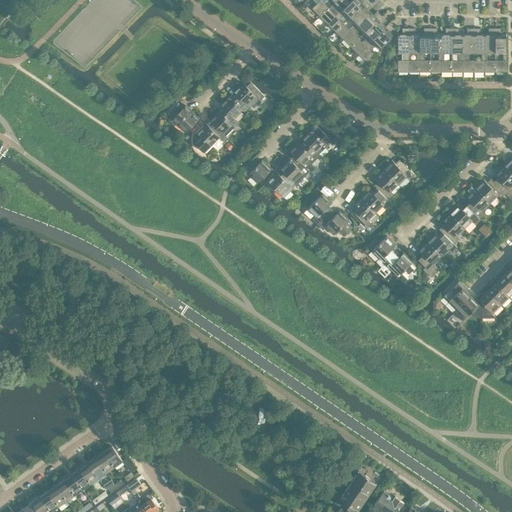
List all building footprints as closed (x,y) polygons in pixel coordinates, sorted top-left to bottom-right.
[(320,16),(335,0),(327,0),(324,3),(320,0),(312,8),(320,16)] [(351,0),(335,0),(320,16),(327,23),(351,0)] [(351,0),(327,23),(335,31),(343,23),(339,19),(344,14),(348,18),(366,0),(351,0)] [(371,5),(366,0),(348,18),(354,24),(349,29),(343,23),(335,31),(343,39),(370,12),(367,9),(371,5)] [(343,39),(350,47),(359,38),(356,35),(360,30),(363,33),(381,15),(377,11),(373,15),(370,12),(343,39)] [(385,27),(382,24),(386,20),(381,15),(363,33),(367,37),(362,41),(359,38),(350,47),(358,54),(385,27)] [(390,32),(394,28),(389,23),(385,27),(358,54),(366,62),(374,54),(371,50),(376,46),(379,49),(393,35),(390,32)] [(397,72),(409,72),(409,60),(409,53),(409,28),(402,28),(402,33),(398,34),(398,53),(402,53),(402,60),(398,60),(397,72)] [(415,28),(409,28),(409,53),(416,53),(416,60),(409,60),(409,72),(419,72),(420,33),(415,33),(415,28)] [(424,33),(420,33),(419,72),(430,72),(430,60),(424,60),(424,53),(430,53),(430,28),(424,28),(424,33)] [(441,33),(437,33),(437,28),(430,28),(430,53),(438,53),(438,60),(430,60),(430,72),(441,72),(441,33)] [(445,33),(441,33),(441,72),(452,72),(452,60),(444,60),(444,53),(452,53),(452,28),(445,28),(445,33)] [(458,28),(452,28),(452,53),(456,53),(456,60),(452,60),(452,72),(463,72),(463,33),(458,33),(458,28)] [(467,33),(463,33),(463,72),(473,72),(473,60),(469,60),(469,53),(473,53),(473,28),(467,28),(467,33)] [(480,28),(473,28),(473,53),(481,53),(481,60),(473,60),(473,72),(484,72),(484,33),(480,33),(480,28)] [(484,72),(495,72),(495,60),(487,60),(487,53),(495,53),(495,28),(488,28),(488,33),(484,33),(484,72)] [(495,60),(495,72),(506,72),(506,33),(502,33),(502,28),(495,28),(495,53),(503,53),(503,60),(495,60)] [(240,97),(249,107),(250,107),(258,99),(260,100),(264,96),(253,85),(249,89),(242,82),(234,91),(240,97)] [(220,104),(229,113),(234,117),(242,109),(245,111),(249,107),(240,97),(236,102),(229,95),(220,104)] [(185,132),(199,118),(186,105),(170,121),(174,126),(176,124),(185,132)] [(234,117),(229,113),(225,117),(219,111),(210,120),(216,126),(226,136),(239,122),(234,117)] [(226,136),(216,126),(212,130),(206,124),(197,133),(201,137),(195,143),(205,152),(219,138),(221,140),(226,136)] [(302,137),(309,144),(319,154),(327,145),(331,141),(322,131),(318,135),(311,129),(302,137)] [(320,155),(319,154),(309,144),(305,148),(298,142),(289,150),(300,161),(307,168),(320,155)] [(511,157),(503,165),(511,174),(511,157)] [(309,171),(307,168),(300,161),(296,165),(289,159),(280,168),(287,174),(296,184),(297,184),(305,175),(309,171)] [(392,160),(383,169),(398,184),(406,177),(409,180),(414,174),(399,159),(395,163),(392,160)] [(271,169),(262,160),(256,166),(252,162),(242,172),(246,176),(248,174),(257,182),(271,169)] [(490,178),(508,196),(511,192),(511,189),(511,188),(511,186),(511,174),(503,165),(494,174),(497,177),(493,181),(490,178)] [(373,185),(391,203),(392,203),(389,200),(394,195),(391,192),(398,184),(383,169),(374,178),(377,181),(373,185)] [(296,184),(287,174),(282,178),(276,172),(267,181),(284,197),(292,188),(296,184)] [(483,179),(478,184),(474,188),(489,203),(497,196),(500,199),(505,193),(508,196),(490,178),(486,182),(483,179)] [(360,197),(376,213),(383,205),(386,208),(391,203),(373,185),(376,188),(372,192),(369,189),(360,197)] [(489,203),(474,188),(466,196),(469,200),(465,204),(480,219),(485,213),(482,210),(489,203)] [(317,224),(332,209),(328,205),(332,202),(323,193),(307,208),(315,216),(312,219),(317,224)] [(376,213),(360,197),(352,206),(355,209),(351,213),(366,228),(371,223),(368,220),(376,213)] [(480,219),(465,204),(461,208),(457,204),(449,213),(464,228),(471,221),(474,224),(480,219)] [(332,209),(317,224),(323,230),(326,227),(333,234),(338,230),(343,236),(352,227),(346,221),(348,219),(340,210),(336,213),(332,209)] [(464,228),(449,213),(440,222),(443,225),(439,229),(457,247),(454,244),(459,239),(456,236),(464,228)] [(426,241),(441,257),(449,249),(452,252),(457,247),(439,229),(442,232),(438,236),(435,233),(426,241)] [(396,252),(392,247),(396,244),(387,235),(371,251),(379,258),(376,261),(381,267),(396,252)] [(441,257),(426,241),(417,250),(421,253),(416,257),(425,267),(423,269),(431,277),(439,269),(434,264),(441,257)] [(412,261),(404,252),(400,256),(396,252),(381,267),(378,270),(383,276),(390,269),(397,277),(400,273),(406,280),(409,277),(411,277),(412,277),(413,275),(412,274),(416,269),(415,267),(416,266),(415,265),(416,265),(412,261)] [(508,270),(503,275),(511,283),(511,267),(509,264),(505,268),(508,270)] [(430,279),(423,272),(420,275),(426,282),(430,279)] [(496,277),(493,280),(509,297),(511,293),(511,283),(503,275),(499,280),(496,277)] [(468,288),(460,280),(444,296),(457,309),(470,296),(466,291),(468,288)] [(492,286),(487,291),(501,305),(509,297),(493,280),(489,284),(492,286)] [(497,317),(492,313),(501,305),(487,291),(482,296),(480,293),(476,297),(477,298),(481,302),(481,306),(481,318),(497,317)] [(475,300),(470,296),(457,309),(465,318),(477,306),(481,306),(481,302),(477,298),(475,300)] [(0,353),(5,346),(9,340),(0,334),(0,353)] [(200,415),(205,409),(194,402),(190,408),(200,415)] [(104,451),(114,467),(122,461),(111,446),(104,451)] [(95,457),(106,472),(114,467),(104,451),(95,457)] [(87,463),(98,478),(106,472),(95,457),(87,463)] [(80,468),(90,483),(98,478),(87,463),(80,468)] [(72,474),(82,489),(90,483),(80,468),(72,474)] [(340,495),(358,508),(377,482),(359,469),(340,495)] [(124,477),(127,481),(133,476),(130,472),(124,477)] [(72,474),(64,480),(75,495),(82,489),(72,474)] [(126,485),(131,492),(141,485),(136,478),(126,485)] [(114,484),(117,488),(124,483),(121,479),(114,484)] [(75,495),(64,480),(56,485),(67,500),(75,495)] [(108,488),(111,492),(117,488),(114,484),(108,488)] [(56,485),(48,491),(59,506),(67,500),(56,485)] [(117,492),(119,496),(129,489),(126,485),(117,492)] [(395,511),(404,500),(396,494),(395,496),(385,489),(374,504),(385,511),(395,511)] [(40,496),(51,511),(59,506),(48,491),(40,496)] [(99,495),(102,499),(108,495),(105,491),(99,495)] [(110,503),(119,496),(117,492),(107,499),(110,503)] [(146,502),(141,505),(146,511),(154,511),(159,509),(148,494),(143,497),(146,502)] [(92,500),(95,504),(102,499),(99,495),(92,500)] [(39,511),(50,511),(51,511),(40,496),(32,502),(39,511)] [(146,511),(141,505),(138,500),(128,507),(131,511),(146,511)] [(39,511),(32,502),(24,508),(26,511),(39,511)] [(83,507),(86,511),(92,506),(89,502),(83,507)]
